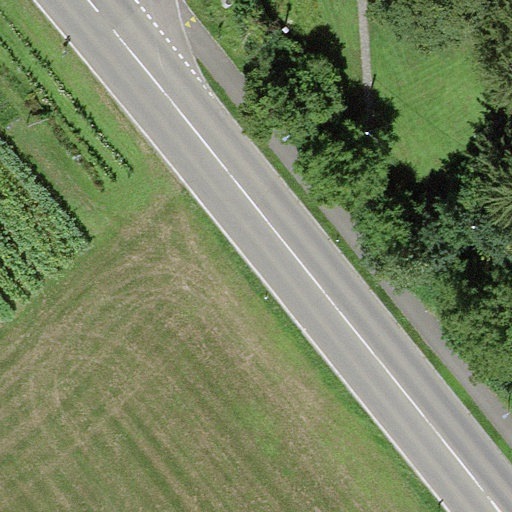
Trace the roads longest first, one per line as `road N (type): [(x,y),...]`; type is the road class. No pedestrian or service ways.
road 1 (primary): [(82,0),(497,511)]
road 2 (track): [(163,0),(511,434)]
